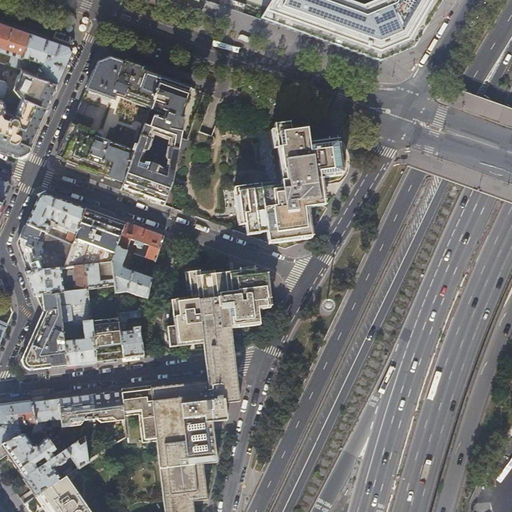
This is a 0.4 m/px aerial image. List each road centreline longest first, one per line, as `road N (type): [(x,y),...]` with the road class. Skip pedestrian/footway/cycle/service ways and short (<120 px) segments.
road 1 (trunk): [(511,12),(418,172),(255,511)]
road 2 (trunk): [(511,48),(285,511)]
road 3 (trunk): [(406,511),(448,368),(511,215)]
road 4 (residential): [(105,12),(401,117)]
road 5 (residential): [(32,174),(311,276)]
road 6 (residential): [(262,359),(0,388)]
road 7 (trunk): [(511,128),(423,328)]
road 8 (trunk): [(444,511),(511,308)]
road 9 (trunk): [(423,328),(318,511)]
road 10 (trunk): [(423,328),(367,511)]
road 11 (primary): [(401,117),(311,276)]
road 12 (residential): [(105,12),(32,174)]
road 13 (primary): [(262,359),(226,511)]
road 14 (residential): [(2,242),(22,317),(0,377)]
road 15 (primary): [(472,0),(401,117)]
